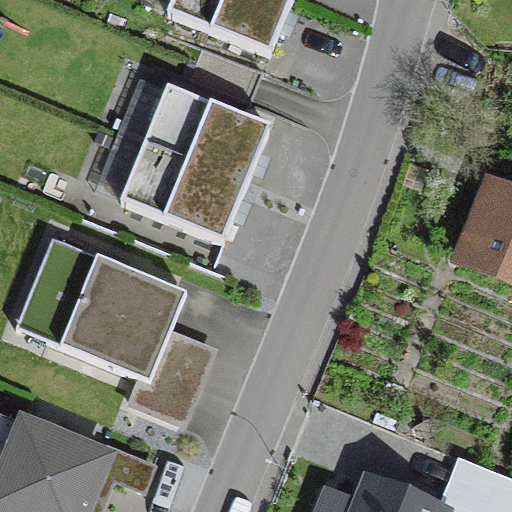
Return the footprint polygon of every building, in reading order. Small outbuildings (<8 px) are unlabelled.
[(271,67),(299,0),(177,0),(168,23),(271,67)] [(225,255),(275,137),(172,93),(121,211),(225,255)] [(511,198),(488,188),(458,263),(511,285),(511,198)] [(186,306),(50,253),(15,342),(151,394),(186,306)] [(96,511),(115,463),(20,427),(0,479),(0,511),(96,511)] [(364,486),(353,511),(427,511),(408,504),(413,492),(395,485),(390,496),(364,486)]
